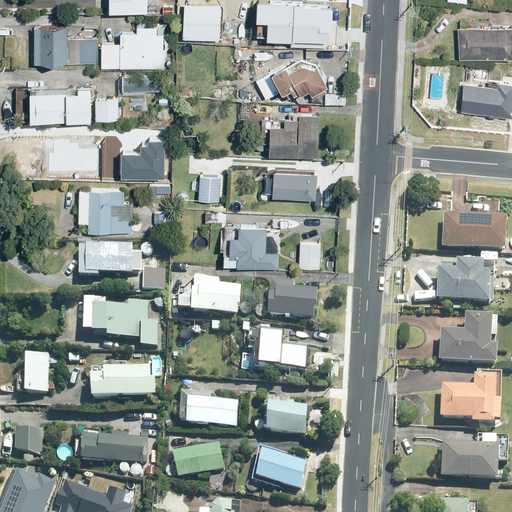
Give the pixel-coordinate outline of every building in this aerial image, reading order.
[(111,0),(112,11),(148,11),(148,7),(150,7),(150,3),(159,3),(158,0),(111,0)] [(284,16),(285,16),(284,43),(324,45),(325,24),(329,24),(330,3),(284,1),(284,16)] [(164,6),(164,14),(174,14),(174,6),(164,6)] [(511,57),(511,24),(459,27),(460,59),(511,57)] [(68,27),(35,27),(36,63),(99,62),(99,38),(68,38),(68,27)] [(122,31),(122,43),(103,43),(103,67),(165,67),(165,48),(159,48),(159,40),(149,40),(149,35),(145,34),(145,31),(122,31)] [(252,47),(234,46),(233,57),(251,58),(252,47)] [(330,84),(320,65),(317,67),(304,63),(292,70),(289,65),(276,71),(275,71),(257,81),(266,98),(283,89),(285,93),(288,91),(290,96),(302,90),(303,92),(312,88),(314,93),(330,84)] [(134,71),(125,71),(126,79),(134,79),(134,71)] [(462,111),(489,113),(489,116),(499,117),(499,115),(511,115),(511,81),(499,81),(499,82),(490,81),(489,86),(465,83),(462,111)] [(92,87),(32,88),(32,122),(93,120),(92,87)] [(144,114),(144,103),(114,103),(114,114),(144,114)] [(272,142),(271,154),(319,155),(320,135),(321,114),(290,113),(290,119),(286,118),(286,120),(265,119),(264,141),(272,142)] [(153,126),(153,134),(172,135),(173,126),(153,126)] [(91,173),(107,173),(107,177),(132,177),(132,169),(129,169),(129,167),(138,168),(139,148),(120,148),(121,139),(91,139),(91,173)] [(153,160),(152,179),(169,180),(170,161),(153,160)] [(35,168),(27,168),(27,179),(35,179),(35,168)] [(276,170),(274,196),(318,198),(319,172),(276,170)] [(201,176),(200,200),(220,200),(221,176),(201,176)] [(172,185),(151,185),(151,198),(157,199),(157,193),(172,193),(172,185)] [(80,190),(80,222),(90,222),(90,231),(133,231),(133,202),(125,202),(125,190),(80,190)] [(155,211),(155,226),(169,226),(169,212),(155,211)] [(444,252),(509,255),(510,222),(446,219),(444,252)] [(232,236),(232,257),(239,257),(239,267),(280,267),(280,252),(267,252),(267,227),(240,227),(240,236),(232,236)] [(301,243),(300,267),(320,269),(321,244),(301,243)] [(88,251),(81,250),(81,280),(100,280),(100,277),(134,277),(134,274),(142,274),(142,272),(144,271),(144,292),(166,292),(166,272),(160,272),(159,258),(141,258),(141,255),(134,255),(134,248),(88,248),(88,251)] [(491,268),(484,268),(484,259),(457,257),(456,267),(438,265),(436,297),(490,299),(491,268)] [(194,294),(194,317),(239,318),(239,309),(242,309),(242,289),(221,289),(221,283),(197,283),(197,294),(194,294)] [(296,293),(297,287),(274,287),(273,298),(271,298),(271,321),(316,321),(316,313),(319,313),(319,293),(296,293)] [(95,337),(110,337),(110,341),(143,341),(143,350),(159,350),(159,325),(149,325),(149,304),(130,304),(130,309),(105,309),(105,303),(86,302),(86,336),(95,336),(95,337)] [(498,335),(499,316),(493,315),(493,313),(466,311),(465,329),(442,328),(440,359),(497,362),(499,344),(492,343),(492,335),(498,335)] [(256,371),(262,371),(262,372),(308,374),(309,352),(285,351),(286,337),(264,337),(263,367),(256,366),(256,371)] [(27,355),(27,398),(49,398),(49,355),(27,355)] [(244,355),(243,371),(251,372),(252,356),(244,355)] [(106,379),(93,380),(95,403),(158,398),(156,382),(153,383),(151,369),(106,373),(106,379)] [(475,424),(475,428),(497,429),(497,426),(504,427),(505,406),(502,406),(504,377),(479,375),(479,381),(477,381),(477,392),(445,390),(443,423),(475,424)] [(189,429),(238,430),(238,404),(212,403),(212,397),(184,397),(183,426),(189,426),(189,429)] [(295,409),(295,405),(289,405),(289,409),(271,409),(271,413),(267,413),(266,434),(270,434),(270,437),(308,437),(308,409),(295,409)] [(17,432),(17,453),(42,457),(43,433),(17,432)] [(84,462),(84,464),(149,466),(150,441),(129,440),(129,437),(113,436),(113,440),(101,440),(101,441),(78,440),(77,462),(84,462)] [(443,481),(501,485),(502,451),(498,451),(499,443),(486,442),(485,451),(445,449),(443,481)] [(219,447),(175,458),(181,482),(225,471),(219,447)] [(265,458),(260,484),(303,492),(308,465),(265,458)]
